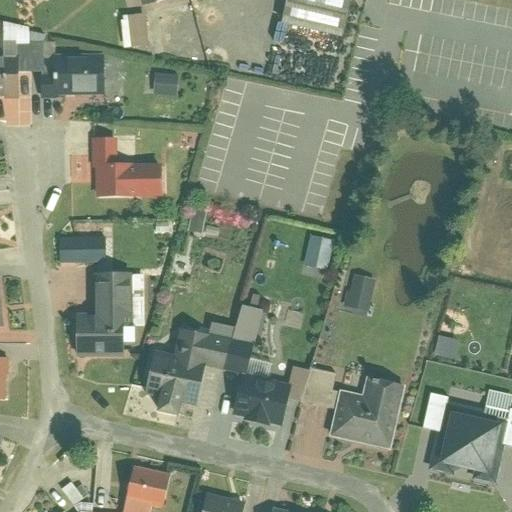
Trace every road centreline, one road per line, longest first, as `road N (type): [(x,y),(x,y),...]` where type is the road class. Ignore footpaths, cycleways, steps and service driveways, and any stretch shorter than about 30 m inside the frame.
road 1 (residential): [(384,511),(344,482),(57,423)]
road 2 (residential): [(23,136),(57,423)]
